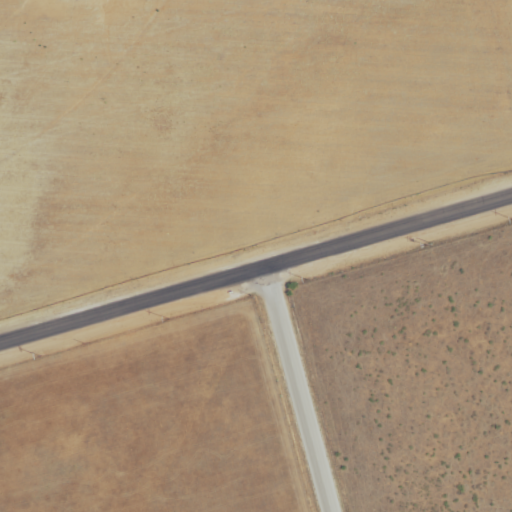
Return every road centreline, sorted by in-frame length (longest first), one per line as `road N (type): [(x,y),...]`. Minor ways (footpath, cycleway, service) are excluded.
road 1 (tertiary): [(511,197),(0,348)]
road 2 (residential): [(330,511),(277,306)]
